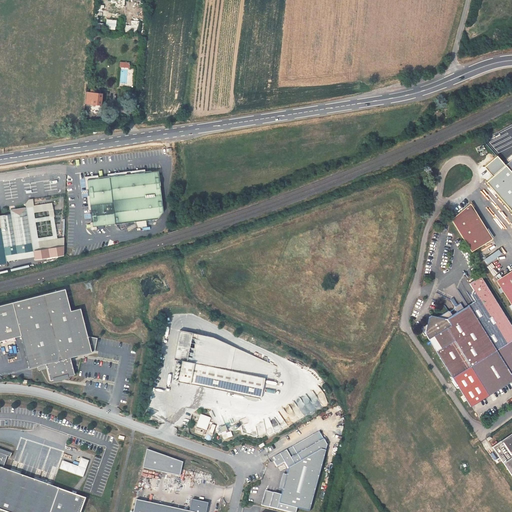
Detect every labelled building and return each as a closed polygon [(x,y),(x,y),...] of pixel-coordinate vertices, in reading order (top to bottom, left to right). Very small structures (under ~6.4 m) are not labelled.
[(105,28),(115,29),(116,20),(106,19),(105,28)] [(86,104),(101,105),(102,94),(93,93),(93,90),(88,89),(86,104)] [(491,176),(504,164),(496,155),(483,166),(491,176)] [(511,173),(504,164),(491,176),(485,181),(511,213),(511,173)] [(99,178),(88,180),(89,186),(94,186),(96,198),(90,199),(92,210),(93,222),(94,227),(97,227),(123,223),(125,223),(135,222),(137,222),(140,228),(147,227),(146,221),(158,219),(163,212),(158,171),(151,172),(151,171),(145,172),(144,172),(144,173),(109,177),(109,176),(108,176),(99,178),(98,178),(99,178)] [(87,196),(89,210),(92,210),(90,199),(96,198),(94,186),(89,186),(88,180),(99,178),(98,178),(99,178),(98,175),(85,177),(86,190),(89,189),(90,196),(87,196)] [(470,204),(451,219),(471,251),(491,238),(470,204)] [(33,207),(26,208),(33,252),(5,256),(6,261),(35,257),(40,251),(39,242),(57,239),(54,216),(35,219),(33,207)] [(0,264),(7,264),(6,261),(5,256),(33,252),(26,208),(10,210),(11,214),(0,215),(0,264)] [(91,230),(97,230),(97,227),(94,227),(93,222),(90,223),(90,225),(87,225),(87,228),(91,227),(91,230)] [(485,263),(501,254),(498,249),(483,258),(485,263)] [(511,269),(495,280),(511,307),(511,269)] [(425,324),(418,328),(449,379),(467,408),(511,379),(511,331),(479,277),(467,284),(471,291),(468,295),(473,302),(461,309),(458,303),(452,307),(451,309),(454,313),(450,316),(447,312),(445,312),(435,318),(425,324)] [(0,304),(0,339),(20,335),(29,367),(36,365),(45,363),(47,367),(50,380),(52,379),(58,378),(58,376),(67,375),(74,374),(70,357),(91,352),(87,336),(80,307),(70,310),(65,288),(0,304)] [(181,361),(177,381),(261,399),(265,378),(275,380),(278,367),(213,337),(180,330),(174,360),(181,361)] [(89,336),(87,336),(91,352),(94,350),(97,338),(89,336)] [(201,415),(197,427),(207,430),(211,419),(201,415)] [(288,468),(281,495),(266,491),(262,505),(288,511),(296,511),(297,509),(308,511),(309,511),(326,446),(319,431),(273,457),(276,460),(274,461),(277,467),(284,462),(288,468)] [(511,434),(492,447),(511,477),(511,434)] [(0,452),(8,455),(7,457),(10,458),(12,454),(0,449),(0,452)] [(7,457),(8,455),(0,452),(0,511),(80,511),(85,499),(51,487),(52,483),(34,477),(33,480),(20,475),(21,473),(11,469),(10,472),(1,469),(2,468),(3,468),(7,457)] [(145,452),(142,469),(179,475),(182,459),(145,452)] [(80,457),(78,465),(62,460),(59,469),(83,476),(88,460),(80,457)] [(188,511),(136,500),(133,511),(206,511),(207,508),(201,506),(202,502),(191,500),(188,511)]
